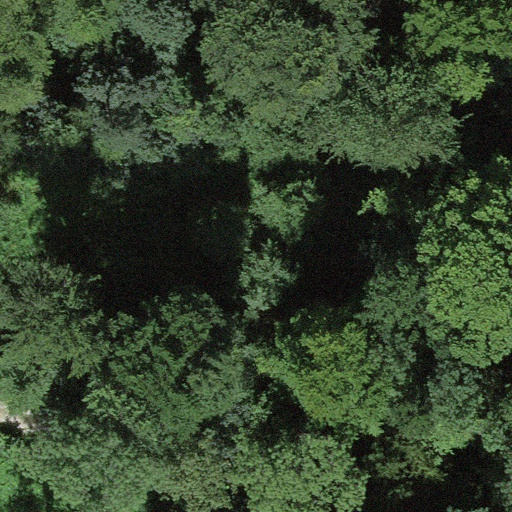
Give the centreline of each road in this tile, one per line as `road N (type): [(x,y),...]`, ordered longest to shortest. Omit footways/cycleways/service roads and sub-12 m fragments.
road 1 (track): [(0,388),(146,437),(318,511)]
road 2 (track): [(124,430),(82,344),(0,256)]
